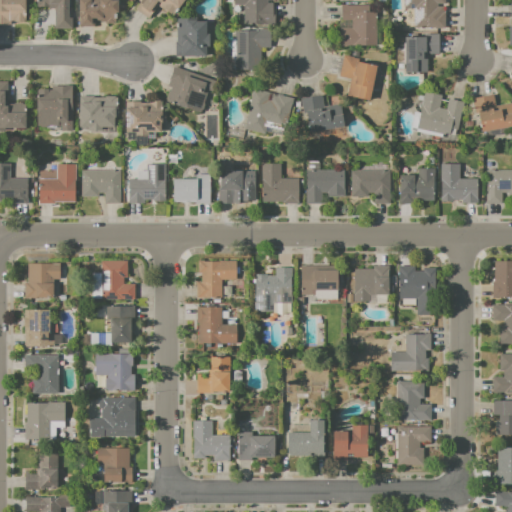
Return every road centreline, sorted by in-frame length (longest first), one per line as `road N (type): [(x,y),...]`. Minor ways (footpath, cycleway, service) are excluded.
road 1 (residential): [(0,237),(511,235)]
road 2 (residential): [(459,481),(448,489),(170,489)]
road 3 (residential): [(164,236),(170,489)]
road 4 (residential): [(459,236),(459,481)]
road 5 (residential): [(0,56),(132,65)]
